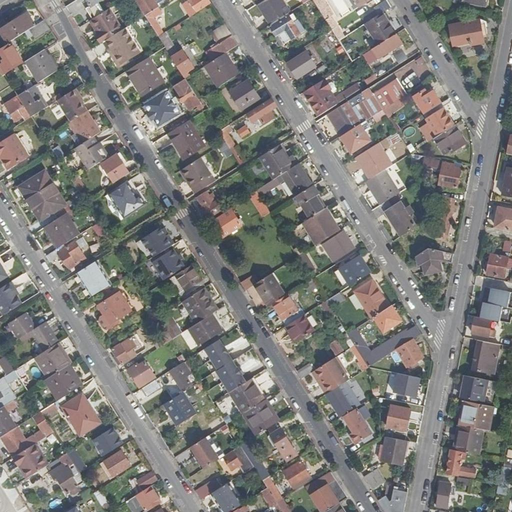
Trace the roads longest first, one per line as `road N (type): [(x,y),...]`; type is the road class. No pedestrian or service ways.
road 1 (residential): [(371,511),(46,0)]
road 2 (residential): [(224,0),(431,328),(449,341)]
road 3 (residential): [(0,207),(193,511)]
road 4 (residential): [(491,137),(449,341)]
road 5 (residential): [(449,341),(414,511)]
road 6 (residential): [(491,137),(402,0)]
